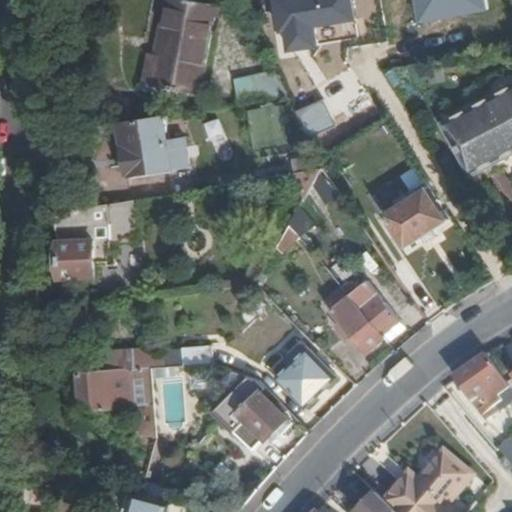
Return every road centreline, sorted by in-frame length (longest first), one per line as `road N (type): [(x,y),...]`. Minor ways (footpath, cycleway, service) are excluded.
road 1 (tertiary): [(0,404),(16,0)]
road 2 (residential): [(275,511),(379,403),(511,303)]
